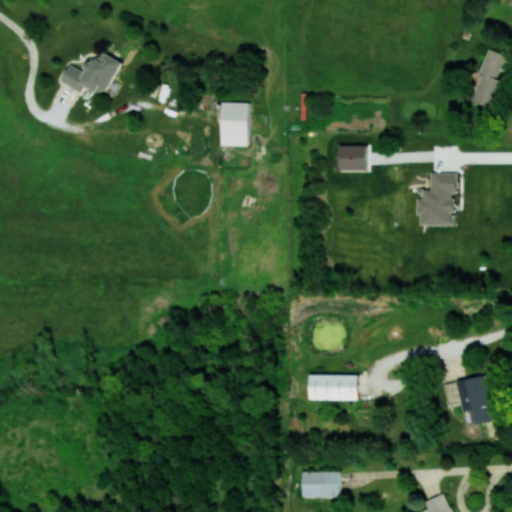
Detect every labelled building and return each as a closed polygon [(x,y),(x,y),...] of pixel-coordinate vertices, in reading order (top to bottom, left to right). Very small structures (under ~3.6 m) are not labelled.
[(471,99),(489,106),(507,54),(489,48),(471,99)] [(62,80),(82,92),(86,85),(105,95),(123,62),(104,52),(101,58),(94,54),(85,70),(71,63),(62,80)] [(221,144),(249,145),(250,102),(222,101),(221,144)] [(367,169),(368,145),(341,144),(341,169),(367,169)] [(420,224),(455,224),(455,211),(455,192),(458,191),(458,172),(432,172),(433,189),(424,189),(424,198),(420,198),(420,224)] [(359,399),(359,374),(311,374),(310,399),(359,399)] [(458,378),(462,411),(472,409),(474,423),(493,421),(488,375),(458,378)] [(340,471),(304,470),(303,496),(340,496),(340,471)] [(455,511),(447,491),(425,500),(430,511),(455,511)]
